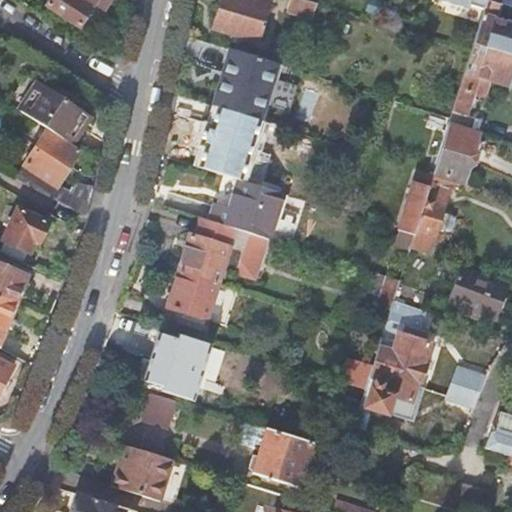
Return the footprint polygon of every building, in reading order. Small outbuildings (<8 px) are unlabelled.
[(103,8),(108,0),(47,0),(45,3),(79,25),(90,6),(93,2),(103,8)] [(268,0),(221,0),(214,26),(257,40),(268,0)] [(311,18),(316,2),(309,0),(294,0),(291,12),(311,18)] [(442,0),(467,8),(468,4),(484,9),(486,0),(442,0)] [(486,0),(484,9),(473,44),(511,56),(511,25),(509,24),(508,26),(496,22),(501,5),(499,4),(500,0),(486,0)] [(470,52),(449,118),(447,126),(476,135),(481,121),(466,116),(473,93),(482,96),(488,80),(490,81),(490,82),(499,85),(499,83),(505,86),(511,69),(511,56),(473,44),(470,52)] [(259,121),(277,63),(229,47),(211,105),(222,108),(259,121)] [(49,127),(71,142),(83,125),(75,120),(81,110),(39,82),(22,110),(36,119),(37,120),(49,127)] [(31,128),(36,119),(22,110),(9,102),(4,110),(31,128)] [(251,177),(268,124),(259,121),(222,108),(217,123),(224,125),(219,140),(217,147),(211,164),(251,177)] [(75,120),(83,125),(89,115),(81,110),(75,120)] [(447,126),(432,174),(451,180),(462,183),(476,135),(447,126)] [(59,200),(87,215),(93,185),(79,182),(71,187),(71,191),(59,185),(82,149),(71,142),(49,127),(41,139),(30,156),(25,163),(16,177),(29,184),(59,200)] [(20,155),(25,163),(30,156),(24,151),(20,155)] [(412,235),(408,248),(428,254),(435,231),(439,232),(445,214),(440,213),(448,189),(451,180),(432,174),(431,176),(429,183),(427,189),(411,184),(396,230),(399,231),(412,235)] [(213,221),(272,240),(283,208),(287,195),(243,181),(233,211),(218,206),(213,221)] [(287,195),(283,208),(287,209),(292,196),(287,195)] [(48,222),(18,208),(2,240),(28,252),(33,240),(38,243),(48,222)] [(189,236),(178,271),(221,285),(223,278),(226,271),(231,273),(259,281),(272,240),(213,221),(200,218),(194,237),(189,236)] [(394,247),(407,251),(408,248),(412,235),(399,231),(394,247)] [(0,261),(0,293),(16,300),(28,274),(0,261)] [(460,269),(447,302),(495,319),(507,286),(460,269)] [(221,285),(178,271),(166,307),(205,320),(214,291),(220,293),(223,286),(221,285)] [(376,305),(389,309),(392,299),(398,282),(398,280),(386,276),(376,305)] [(392,299),(406,305),(412,286),(398,282),(392,299)] [(0,331),(2,328),(3,329),(15,301),(16,300),(0,293),(0,331)] [(389,309),(388,311),(402,316),(406,305),(392,299),(389,309)] [(377,348),(371,366),(368,377),(373,379),(364,408),(368,409),(366,414),(378,418),(380,413),(410,423),(420,390),(413,387),(426,344),(423,343),(426,334),(403,326),(399,335),(397,334),(390,352),(377,348)] [(157,335),(150,357),(189,369),(198,342),(178,336),(176,341),(157,335)] [(0,357),(0,390),(14,365),(0,357)] [(189,369),(150,357),(143,379),(161,386),(160,391),(181,397),(189,369)] [(361,362),(353,388),(363,391),(368,377),(371,366),(361,362)] [(477,408),(488,372),(458,363),(447,399),(477,408)] [(496,410),(481,447),(509,455),(511,456),(511,409),(508,408),(506,414),(496,410)] [(354,422),(352,428),(364,431),(366,424),(354,420),(354,422)] [(263,430),(250,473),(295,488),(309,445),(263,430)] [(120,445),(106,486),(155,501),(168,460),(120,445)] [(418,470),(410,498),(456,511),(467,511),(474,488),(418,470)] [(132,511),(73,494),(67,511),(132,511)] [(368,511),(334,501),(330,511),(333,511),(368,511)]
